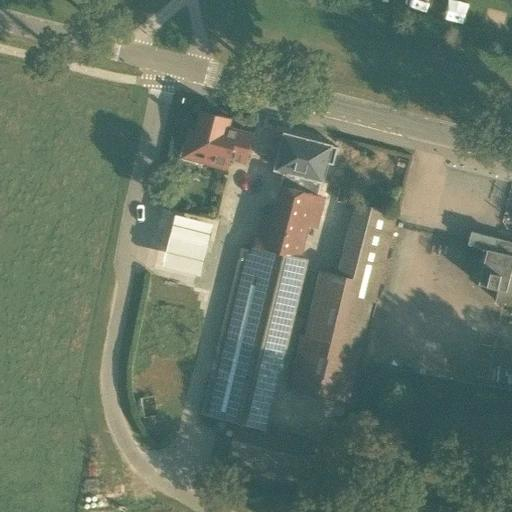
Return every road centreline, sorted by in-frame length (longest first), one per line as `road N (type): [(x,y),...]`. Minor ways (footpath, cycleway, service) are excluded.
road 1 (unclassified): [(216,511),(147,470),(108,407),(107,364),(170,62)]
road 2 (secondary): [(511,148),(170,62)]
road 3 (secondary): [(170,62),(0,19)]
